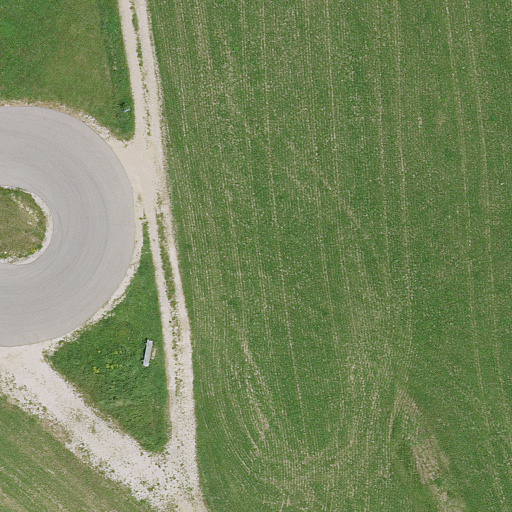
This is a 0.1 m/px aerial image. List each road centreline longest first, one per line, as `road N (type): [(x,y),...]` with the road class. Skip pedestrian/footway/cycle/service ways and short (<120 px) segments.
road 1 (track): [(127,0),(181,350),(186,421),(166,502),(55,396),(16,336),(9,294)]
road 2 (residential): [(0,291),(47,293),(77,272),(93,238),(94,212),(84,188),(49,164),(0,152)]
